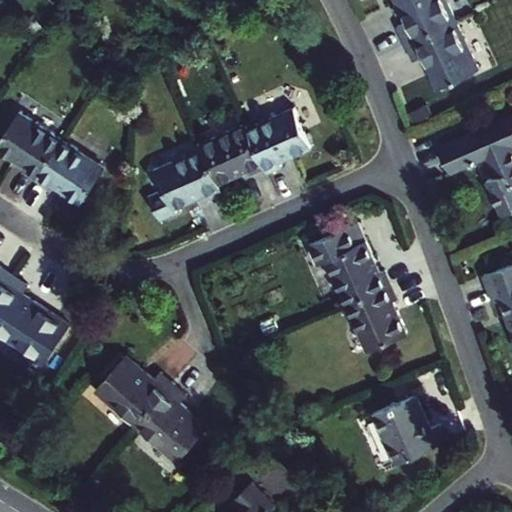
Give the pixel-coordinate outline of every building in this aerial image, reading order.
[(397,0),(407,19),(398,24),(406,41),(456,17),(448,0),(397,0)] [(480,67),(456,17),(406,41),(414,58),(423,54),(438,86),(480,67)] [(266,165),(268,169),(281,163),(279,159),(311,145),(294,106),(248,125),(266,165)] [(37,176),(63,137),(21,109),(0,139),(0,146),(26,163),(23,167),(37,176)] [(511,111),(441,143),(452,168),(487,152),(496,173),(487,177),(502,210),(511,205),(511,111)] [(200,141),(202,145),(218,181),(250,167),(252,172),(266,165),(248,125),(246,121),(200,141)] [(106,166),(63,137),(37,176),(50,185),(53,181),(82,201),(106,166)] [(218,181),(202,145),(157,166),(166,186),(149,193),(160,217),(176,210),(174,205),(205,191),(208,196),(222,189),(218,181)] [(348,301),(392,282),(386,268),(382,271),(377,261),(361,223),(310,246),(317,261),(328,256),(348,301)] [(511,262),(485,272),(494,299),(501,297),(511,327),(511,262)] [(0,295),(15,273),(0,264),(0,295)] [(54,312),(45,306),(25,292),(30,283),(15,273),(0,295),(0,330),(29,350),(54,312)] [(407,330),(397,307),(393,298),(398,296),(392,282),(348,301),(368,347),(407,330)] [(98,386),(138,422),(174,381),(161,369),(155,376),(128,352),(98,386)] [(178,458),(208,425),(181,400),(187,393),(174,381),(138,422),(178,458)] [(416,391),(374,410),(397,460),(447,438),(440,420),(431,425),(426,415),(416,391)] [(276,511),(273,508),(277,503),(255,479),(235,497),(246,509),(242,511),(276,511)]
